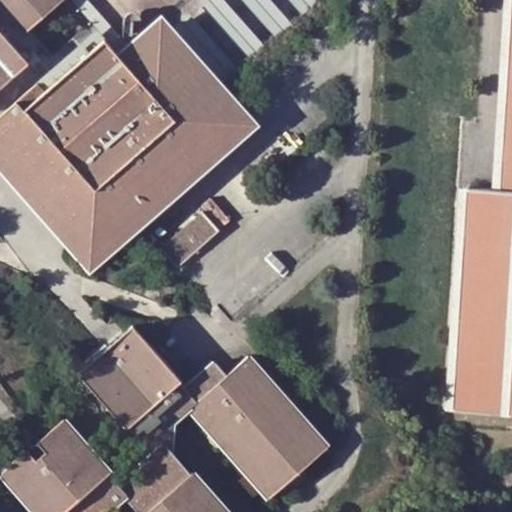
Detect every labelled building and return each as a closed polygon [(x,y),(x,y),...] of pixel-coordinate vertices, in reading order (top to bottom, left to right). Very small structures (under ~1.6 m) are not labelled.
[(65,0),(0,0),(0,86),(28,61),(0,29),(0,4),(27,33),(65,0)] [(134,48),(90,0),(70,0),(104,39),(123,60),(134,48)] [(270,47),(228,0),(211,0),(207,4),(255,60),(270,47)] [(298,26),(275,0),(248,0),(282,38),(298,26)] [(324,0),(295,0),(309,14),(324,0)] [(511,0),(498,0),(487,189),(472,188),(453,186),(442,412),(511,416),(511,0)] [(244,71),(196,15),(181,26),(230,83),(244,71)] [(129,232),(252,121),(235,101),(165,22),(134,48),(123,60),(104,39),(48,90),(41,81),(0,118),(0,153),(95,263),(129,232)] [(164,245),(182,266),(236,221),(218,200),(164,245)] [(158,344),(140,324),(121,341),(111,349),(104,355),(83,373),(131,427),(136,422),(158,450),(120,482),(112,474),(116,470),(66,417),(41,438),(50,448),(39,455),(32,447),(8,470),(45,511),(115,511),(133,497),(147,511),(241,511),(204,468),(201,470),(181,449),(181,420),(198,405),(280,496),(337,444),(255,353),(235,372),(224,362),(193,389),(184,379),(188,375),(158,344)]
